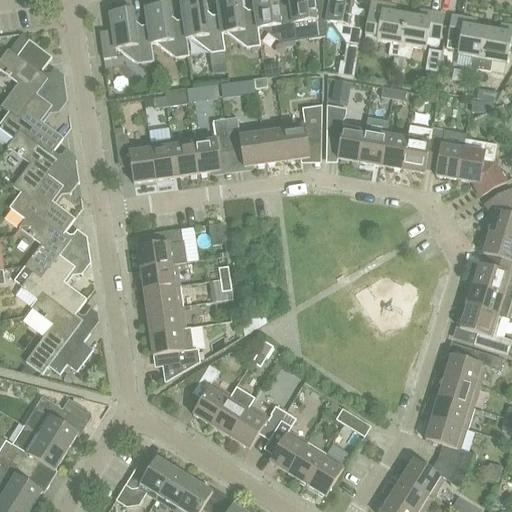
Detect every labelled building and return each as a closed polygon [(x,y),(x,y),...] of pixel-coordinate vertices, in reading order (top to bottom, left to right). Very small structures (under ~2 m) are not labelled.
[(217,0),(219,19),(220,19),(222,36),(223,36),(227,35),(247,50),(261,48),(259,31),(258,31),(256,14),(255,14),(243,15),(240,0),(217,0)] [(252,0),(255,14),(256,14),(258,31),(259,31),(263,30),(283,45),(297,43),(294,25),(291,9),(279,11),(277,0),(252,0)] [(325,39),(328,25),(327,24),(331,2),(330,2),(314,4),(313,0),(289,0),(291,9),(294,25),(299,25),(308,32),(309,41),(325,39)] [(330,0),(330,2),(331,2),(327,24),(328,25),(332,25),(346,46),(360,48),(366,14),(353,12),(354,0),(330,0)] [(225,53),(223,36),(222,36),(220,19),(219,19),(207,21),(205,2),(181,5),(184,24),(187,41),(192,40),(212,55),(225,53)] [(398,67),(400,59),(407,17),(392,14),(393,7),(372,4),(365,41),(391,45),(389,57),(394,58),(393,66),(398,67)] [(190,58),(187,41),(184,24),(172,26),(169,7),(145,10),(148,29),(149,29),(151,46),(152,46),(156,45),(176,60),(190,58)] [(115,51),(117,51),(138,66),(154,64),(152,46),(151,46),(149,29),(148,29),(136,31),(133,12),(110,15),(114,44),(101,46),(105,71),(118,69),(115,51)] [(422,20),(407,17),(400,59),(411,61),(413,49),(426,51),(427,47),(436,49),(440,46),(445,16),(423,13),(422,20)] [(470,71),(481,73),(488,31),(473,28),(474,21),(453,18),(447,50),(459,52),(458,57),(472,59),(470,71)] [(509,53),(511,53),(511,28),(504,27),(503,34),(488,31),(481,73),(488,74),(490,62),(507,65),(509,53)] [(2,108),(10,114),(10,113),(18,120),(36,96),(42,101),(50,92),(44,87),(48,81),(40,75),(52,59),(30,42),(18,58),(9,51),(0,62),(0,71),(18,85),(2,108)] [(354,80),(356,65),(340,63),(338,77),(354,80)] [(256,92),(268,90),(267,80),(254,82),(256,92)] [(350,86),(335,84),(332,104),(347,106),(350,86)] [(231,86),(221,88),(223,100),(233,99),(231,86)] [(222,96),(221,87),(206,89),(207,98),(222,96)] [(381,100),(393,102),(395,92),(383,90),(381,100)] [(166,94),(166,99),(168,109),(189,106),(187,91),(166,94)] [(36,96),(18,120),(10,113),(10,114),(0,126),(0,130),(14,141),(14,140),(14,141),(21,133),(52,156),(64,140),(41,123),(52,108),(49,105),(56,96),(50,92),(42,101),(36,96)] [(407,94),(395,92),(393,102),(405,104),(407,94)] [(427,92),(425,102),(437,104),(439,95),(427,92)] [(155,111),(168,109),(166,99),(154,101),(155,111)] [(304,121),(322,118),(322,108),(303,111),(304,121)] [(347,111),(328,108),(328,118),(345,121),(347,111)] [(254,169),(267,167),(261,131),(240,134),(238,120),(226,122),(231,156),(242,154),(244,170),(254,169)] [(216,137),(194,140),(199,176),(221,173),(219,157),(231,156),(226,122),(214,123),(216,137)] [(305,124),(283,128),(288,164),(310,160),(305,124)] [(338,161),(360,165),(366,129),(344,125),(338,161)] [(283,128),(261,131),(267,167),(288,164),(283,128)] [(410,128),(409,136),(403,172),(425,176),(425,172),(431,140),(432,132),(410,128)] [(388,133),(366,129),(360,165),(381,169),(388,133)] [(433,130),(432,132),(431,140),(425,172),(437,173),(436,178),(458,182),(463,151),(442,147),(444,132),(433,130)] [(60,162),(52,156),(21,133),(14,141),(14,140),(14,141),(8,149),(30,166),(13,188),(22,194),(30,200),(48,177),(54,182),(61,172),(55,168),(60,162)] [(381,169),(403,172),(409,136),(388,133),(381,169)] [(115,138),(116,147),(129,146),(127,136),(115,138)] [(178,179),(199,176),(194,140),(173,143),(178,179)] [(497,146),(465,141),(463,151),(458,182),(480,186),(486,196),(507,184),(495,164),(497,146)] [(173,143),(151,146),(156,183),(178,179),(173,143)] [(134,186),(156,183),(151,146),(129,150),(134,186)] [(22,194),(10,210),(25,221),(26,221),(32,214),(64,237),(76,221),(53,204),(64,189),(61,186),(68,177),(61,172),(54,182),(48,177),(30,200),(22,194)] [(490,234),(511,241),(511,192),(511,191),(490,203),(497,213),(490,234)] [(22,289),(33,275),(42,281),(59,258),(66,263),(73,253),(67,248),(71,242),(64,237),(32,214),(26,221),(25,221),(19,229),(42,246),(25,269),(14,283),(22,289)] [(171,233),(173,245),(138,250),(141,272),(177,267),(186,266),(181,231),(171,233)] [(511,241),(490,234),(483,256),(488,257),(484,268),(511,277),(511,241)] [(79,257),(73,253),(66,263),(59,258),(42,281),(33,275),(22,289),(22,290),(37,302),(37,301),(38,302),(44,294),(75,318),(75,317),(87,302),(64,284),(76,269),(72,267),(79,257)] [(180,288),(177,267),(141,272),(144,293),(180,288)] [(511,277),(484,268),(480,267),(473,288),(508,299),(511,286),(511,277)] [(221,282),(231,281),(229,269),(219,270),(221,282)] [(231,281),(221,282),(222,295),(232,293),(231,281)] [(144,293),(147,315),(183,310),(180,288),(144,293)] [(509,322),(511,311),(511,300),(508,299),(473,288),(467,309),(505,321),(509,322)] [(88,340),(91,336),(80,327),(83,323),(75,317),(75,318),(44,294),(38,302),(37,301),(37,302),(31,310),(54,327),(26,364),(43,376),(49,368),(60,376),(71,362),(81,369),(97,347),(88,340)] [(511,344),(511,342),(500,339),(505,321),(467,309),(460,330),(478,336),(474,347),(508,358),(511,344)] [(183,310),(147,315),(150,336),(186,331),(183,310)] [(241,323),(240,311),(230,312),(232,324),(241,323)] [(150,336),(154,358),(170,356),(172,368),(163,369),(165,385),(167,385),(201,365),(199,351),(197,352),(197,349),(194,349),(191,330),(186,331),(150,336)] [(480,390),(486,369),(500,373),(503,361),(472,352),(469,363),(452,358),(445,379),(480,390)] [(267,359),(259,354),(252,364),(261,370),(267,359)] [(209,367),(188,380),(199,386),(205,376),(210,368),(209,367)] [(220,374),(210,368),(205,376),(215,383),(220,374)] [(473,411),(480,390),(445,379),(439,400),(473,411)] [(212,429),(232,398),(213,386),(194,417),(212,429)] [(232,398),(212,429),(231,440),(250,409),(255,401),(237,389),(232,398)] [(67,454),(79,435),(63,426),(69,416),(85,425),(91,415),(69,401),(63,411),(43,399),(36,410),(45,415),(45,414),(48,417),(36,436),(67,454)] [(467,431),(473,411),(439,400),(432,420),(467,431)] [(258,438),(269,421),(250,409),(231,440),(250,452),(258,438)] [(281,424),(286,415),(276,409),(271,417),(281,424)] [(345,427),(351,417),(343,411),(336,422),(343,426),(345,427)] [(274,458),(270,464),(289,476),(308,445),(289,433),(291,430),(297,422),(286,415),(281,424),(268,444),(264,452),(274,458)] [(371,429),(351,417),(345,427),(365,440),(371,429)] [(460,453),(467,431),(432,420),(426,442),(440,446),(436,460),(468,474),(474,456),(464,453),(464,454),(460,453)] [(511,435),(511,433),(511,422),(505,421),(502,432),(511,435)] [(0,453),(6,457),(32,473),(38,463),(55,473),(67,454),(36,436),(25,454),(0,438),(0,453)] [(289,476),(307,487),(326,456),(308,445),(289,476)] [(0,471),(0,493),(0,494),(30,511),(31,511),(43,493),(26,483),(32,473),(6,457),(0,453),(0,467),(2,469),(0,471)] [(345,468),(326,456),(307,487),(326,499),(345,468)] [(147,496),(157,502),(176,472),(157,460),(147,475),(137,469),(120,496),(116,503),(127,510),(139,508),(147,496)] [(402,481),(433,500),(445,481),(450,485),(458,490),(468,474),(436,460),(429,471),(414,462),(402,481)] [(157,502),(172,511),(176,511),(194,483),(176,472),(157,502)] [(410,511),(425,511),(433,500),(402,481),(391,499),(410,511)] [(213,495),(194,483),(176,511),(208,511),(204,509),(213,495)] [(0,511),(30,511),(0,494),(0,511)] [(410,511),(391,499),(382,511),(410,511)]
